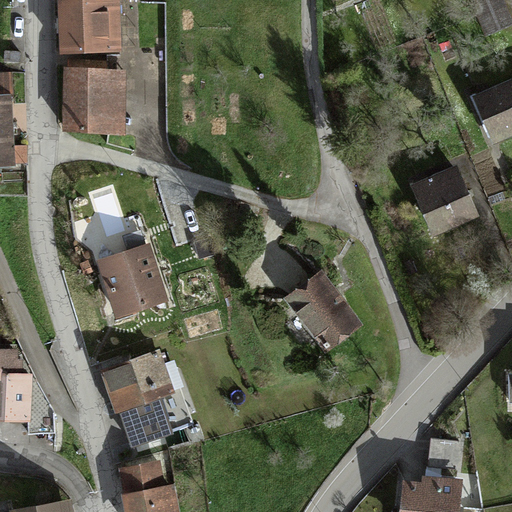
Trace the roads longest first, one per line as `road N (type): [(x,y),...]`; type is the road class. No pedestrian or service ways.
road 1 (residential): [(105,511),(48,267),(36,0)]
road 2 (residential): [(432,390),(342,218),(310,0)]
road 3 (residential): [(326,511),(432,390)]
